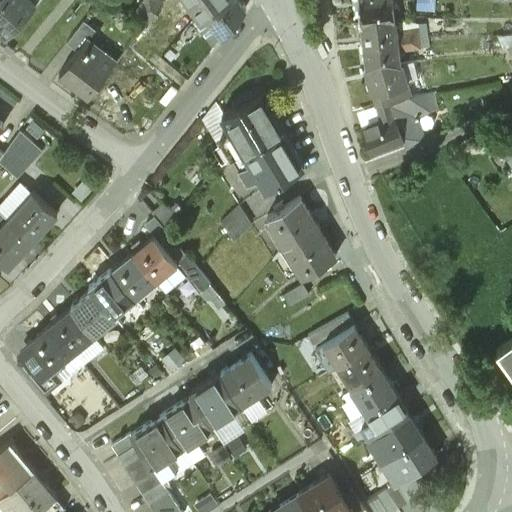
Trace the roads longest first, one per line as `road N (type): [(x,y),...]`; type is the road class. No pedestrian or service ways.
road 1 (residential): [(274,0),(405,295),(481,420),(491,475)]
road 2 (residential): [(272,0),(135,170)]
road 3 (residential): [(135,170),(0,308)]
road 4 (residential): [(0,372),(107,511)]
road 5 (residential): [(135,170),(0,69)]
